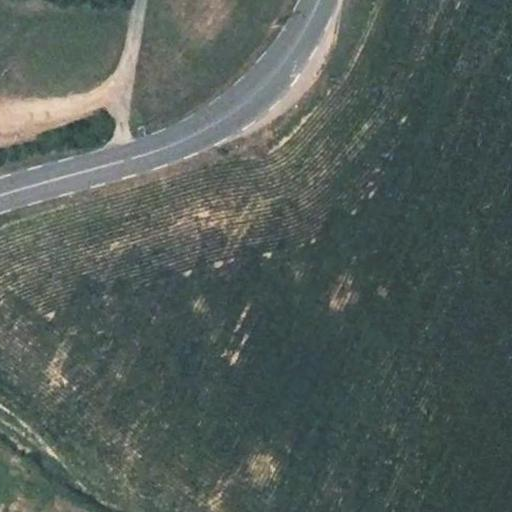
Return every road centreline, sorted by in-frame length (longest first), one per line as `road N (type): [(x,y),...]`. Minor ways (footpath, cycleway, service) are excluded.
road 1 (secondary): [(120,161),(203,133),(239,107),(286,60),(319,0)]
road 2 (residential): [(120,161),(139,0)]
road 3 (secondary): [(0,197),(120,161)]
